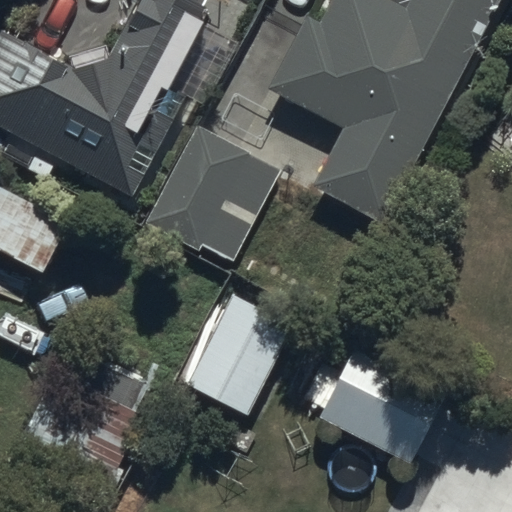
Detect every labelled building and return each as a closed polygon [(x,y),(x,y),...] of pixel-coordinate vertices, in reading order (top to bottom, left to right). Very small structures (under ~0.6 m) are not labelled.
[(0,36),(0,129),(144,204),(169,155),(176,159),(191,130),(178,124),(189,103),(173,94),(213,17),(179,0),(146,0),(112,65),(71,77),(0,36)] [(315,189),(382,225),(504,0),(412,0),(407,11),(386,0),(337,0),(321,30),(307,22),(270,92),(345,133),(315,189)] [(282,172),(196,129),(147,228),(232,271),(282,172)] [(0,190),(0,256),(44,280),(71,229),(0,190)] [(185,385),(248,419),(295,331),(233,297),(185,385)] [(360,344),(319,421),(411,469),(452,392),(360,344)]
